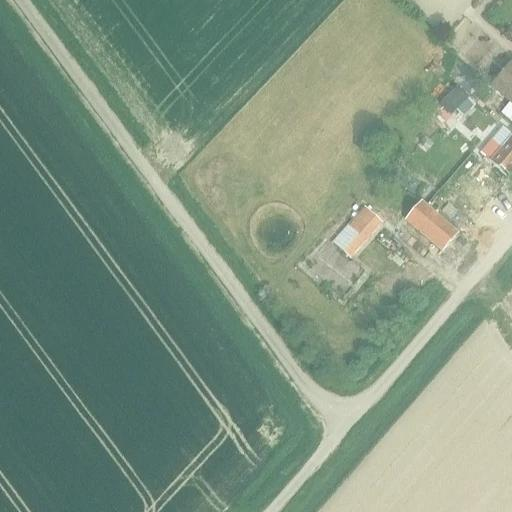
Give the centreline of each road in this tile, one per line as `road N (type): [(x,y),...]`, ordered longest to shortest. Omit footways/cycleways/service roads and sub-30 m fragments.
road 1 (unclassified): [(346,420),(306,387),(22,0)]
road 2 (unclassified): [(346,420),(511,235)]
